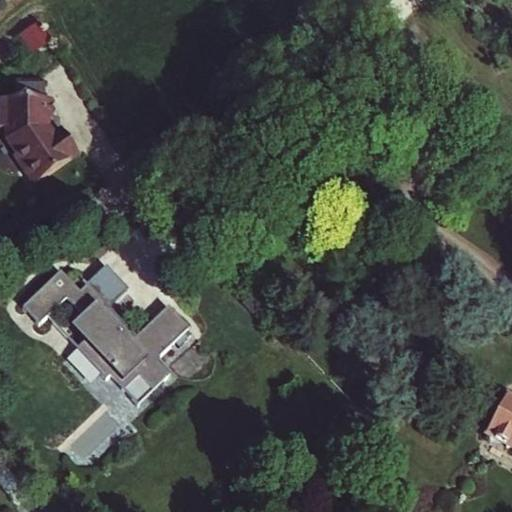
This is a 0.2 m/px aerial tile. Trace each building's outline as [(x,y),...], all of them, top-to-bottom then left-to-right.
[(62,90),(9,92),(10,121),(17,121),(17,133),(29,147),(28,153),(39,168),(42,166),(50,176),(91,145),(72,121),(67,125),(64,127),(57,118),(57,110),(61,110),(62,110),(62,90)] [(61,110),(57,110),(57,118),(64,127),(67,125),(61,117),(61,110)] [(42,166),(39,168),(47,178),(50,176),(42,166)] [(139,407),(168,376),(158,364),(190,331),(170,306),(135,340),(110,312),(130,288),(107,267),(79,295),(59,275),(22,309),(38,328),(47,319),(106,382),(112,378),(139,407)] [(511,396),(508,394),(483,432),(511,449),(511,396)]
